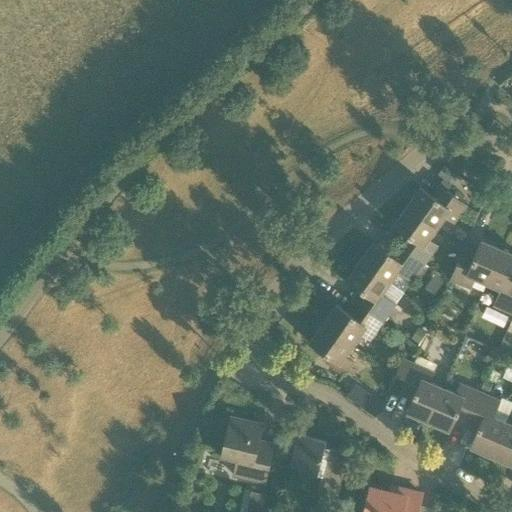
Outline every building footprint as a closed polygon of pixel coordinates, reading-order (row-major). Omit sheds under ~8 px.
[(407,207),(437,229),(445,218),(454,224),(467,206),(446,191),(438,201),(420,188),(407,207)] [(429,240),(437,229),(407,207),(393,226),(401,232),(394,242),(395,243),(404,249),(425,264),(438,246),(429,240)] [(488,285),(503,251),(481,241),(476,254),(464,249),(450,281),(471,289),(475,280),(488,285)] [(404,249),(395,243),(394,242),(386,252),(373,243),(359,262),(390,284),(398,272),(412,282),(425,264),(404,249)] [(511,254),(503,251),(488,285),(500,290),(494,306),(511,314),(511,254)] [(382,295),(390,284),(359,262),(346,281),(359,291),(352,301),(353,301),(362,308),(383,323),(396,305),(382,295)] [(362,308),(353,301),(352,301),(344,311),(336,305),(323,324),(353,346),(361,335),(370,341),(383,323),(362,308)] [(345,357),(353,346),(323,324),(309,343),(348,371),(354,363),(345,357)] [(404,388),(415,364),(402,359),(392,383),(404,388)] [(428,423),(443,388),(430,383),(435,373),(415,364),(404,388),(415,393),(406,413),(428,423)] [(470,417),(480,393),(460,384),(455,394),(443,388),(428,423),(450,432),(454,423),(465,428),(465,427),(470,417)] [(494,417),(501,402),(480,393),(470,417),(465,427),(465,428),(477,433),(470,448),(492,457),(506,423),(494,417)] [(273,444),(258,441),(262,425),(231,418),(222,457),(238,461),(234,476),(265,483),(271,456),(274,446),(272,446),(273,444)] [(511,425),(506,423),(492,457),(511,465),(511,425)] [(298,435),(289,468),(322,477),(318,492),(338,497),(349,454),(325,448),(326,442),(298,435)] [(240,511),(261,511),(266,496),(245,489),(238,511),(240,511)] [(418,511),(419,506),(422,495),(403,490),(401,490),(399,491),(398,493),(397,495),(370,489),(365,510),(370,511),(369,511),(418,511)]
